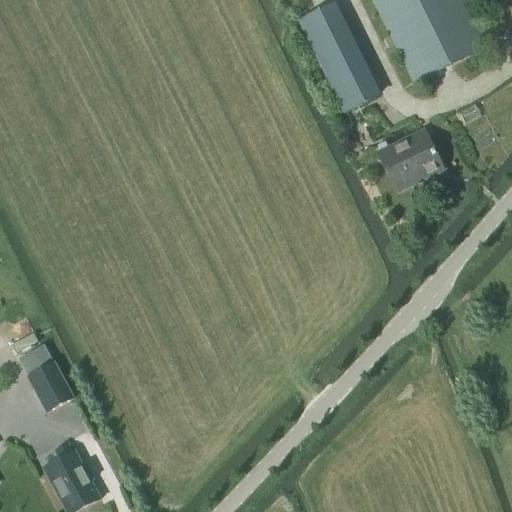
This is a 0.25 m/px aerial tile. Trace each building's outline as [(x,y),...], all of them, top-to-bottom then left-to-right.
[(372,0),(414,83),(486,48),(461,0),(372,0)] [(344,114),(376,98),(331,7),(298,23),(344,114)] [(397,194),(442,172),(423,133),(378,155),(397,194)] [(46,413),(73,399),(54,364),(27,378),(46,413)] [(72,453),(67,444),(55,451),(59,460),(43,469),(65,511),(76,511),(100,500),(74,452),(72,453)]
